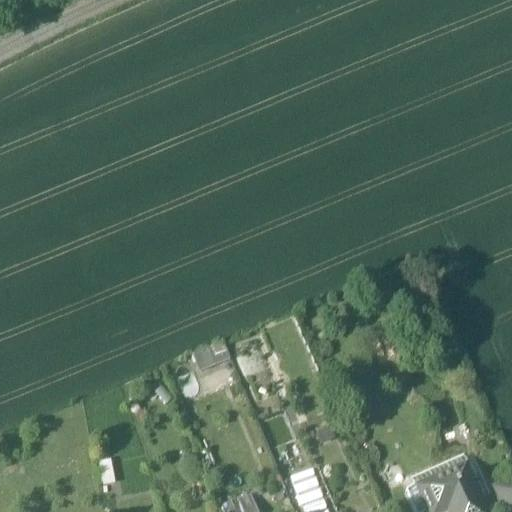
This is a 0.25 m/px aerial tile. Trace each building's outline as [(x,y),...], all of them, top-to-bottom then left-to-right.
[(226,344),(195,354),(201,372),(231,363),(226,344)] [(415,488),(407,492),(415,511),(484,511),(479,501),(489,496),(474,462),(467,465),(463,456),(412,479),(415,488)] [(301,511),(304,511),(325,506),(316,472),(292,478),(301,511)] [(511,511),(511,481),(492,490),(501,511),(511,511)] [(253,511),(248,499),(230,507),(231,511),(253,511)]
